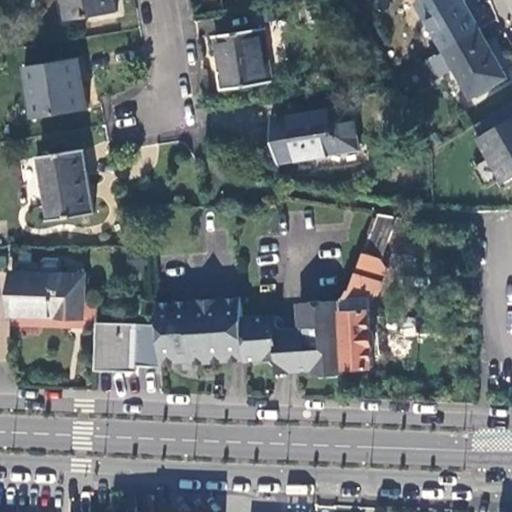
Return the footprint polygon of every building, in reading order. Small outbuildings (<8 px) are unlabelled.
[(117,11),(115,0),(65,0),(69,19),(117,11)] [(423,0),(418,3),(445,49),(481,29),(463,0),(423,0)] [(271,81),(263,29),(216,36),(221,70),(216,71),(219,89),(271,81)] [(507,75),(481,29),(445,49),(472,95),(507,75)] [(88,106),(80,58),(26,66),(34,116),(88,106)] [(511,103),(476,124),(482,134),(479,137),(504,181),(511,176),(511,103)] [(350,104),(272,117),(279,160),(358,147),(350,104)] [(96,211),(85,149),(41,157),(51,219),(96,211)] [(382,258),(397,214),(377,211),(346,295),(346,300),(347,308),(344,309),(346,368),(373,366),(369,296),(379,296),(388,267),(382,258)] [(88,272),(9,269),(9,318),(88,321),(88,272)] [(235,359),(245,359),(242,316),(240,297),(230,297),(163,301),(158,301),(161,362),(182,361),(183,367),(192,367),(192,362),(235,359)] [(317,374),(347,372),(346,368),(344,309),(347,308),(346,300),(323,301),(324,308),(301,308),(303,325),(312,325),(313,333),(316,368),(317,374)] [(425,306),(402,308),(403,326),(427,323),(425,306)] [(262,315),(242,316),(245,359),(278,357),(278,348),(282,348),(286,344),(285,333),(270,335),(268,314),(262,315)] [(157,323),(98,321),(97,369),(138,371),(138,364),(160,366),(157,323)] [(297,370),(316,368),(313,333),(294,333),(285,333),(286,344),(282,348),(278,348),(278,357),(279,371),(297,370)]
